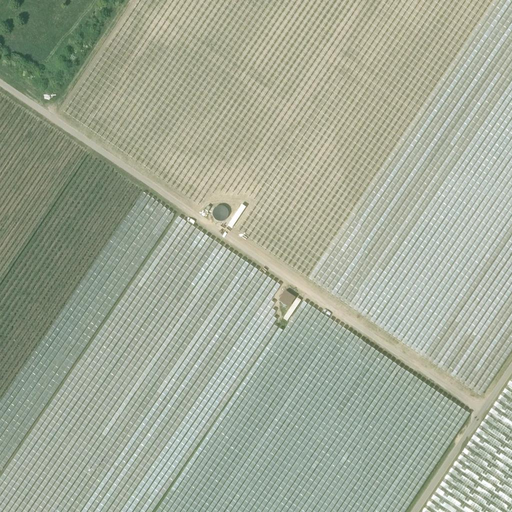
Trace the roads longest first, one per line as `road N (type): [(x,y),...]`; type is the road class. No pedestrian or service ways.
road 1 (track): [(482,411),(0,84)]
road 2 (track): [(415,511),(482,411)]
